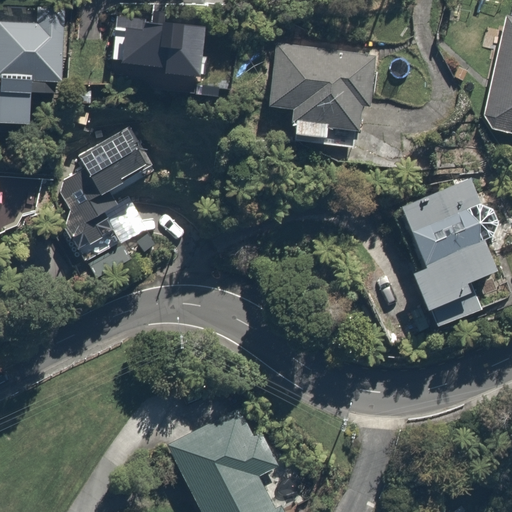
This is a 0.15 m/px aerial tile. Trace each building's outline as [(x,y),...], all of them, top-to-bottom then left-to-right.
[(45,90),(45,78),(57,78),(59,7),(33,6),(32,21),(0,20),(0,114),(19,115),(20,95),(30,95),(30,90),(45,90)] [(511,10),(498,8),(477,121),(511,127),(511,10)] [(150,23),(112,19),(108,60),(149,64),(149,70),(193,74),(198,23),(150,18),(150,23)] [(371,53),(276,38),(266,103),(280,105),(277,126),(316,132),(317,122),(340,126),(344,100),(363,103),(371,53)] [(50,211),(59,227),(76,260),(114,239),(98,209),(155,178),(129,129),(71,160),(88,191),(50,211)] [(416,260),(396,268),(409,303),(420,299),(429,324),(472,308),(461,277),(489,266),(465,202),(474,198),(466,178),(395,205),(416,260)] [(243,400),(155,445),(188,508),(196,504),(200,511),(276,511),(255,470),(274,460),(243,400)] [(450,508),(480,477),(461,458),(431,489),(450,508)]
